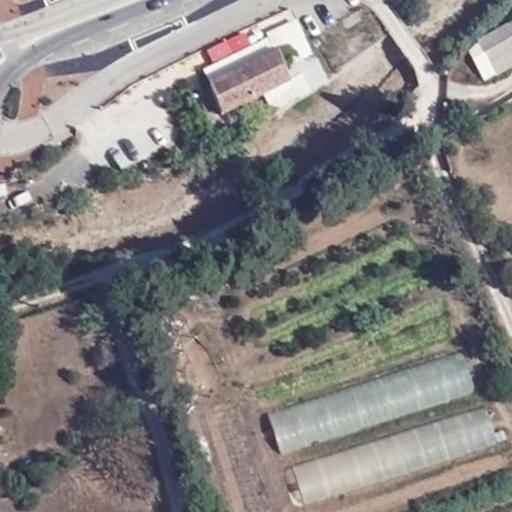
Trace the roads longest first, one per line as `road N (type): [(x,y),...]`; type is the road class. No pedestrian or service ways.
road 1 (unclassified): [(374,0),(429,81),(408,107),(304,188),(125,270),(111,287),(119,340),(154,423),(178,511)]
road 2 (secondary): [(0,79),(50,45),(165,0)]
